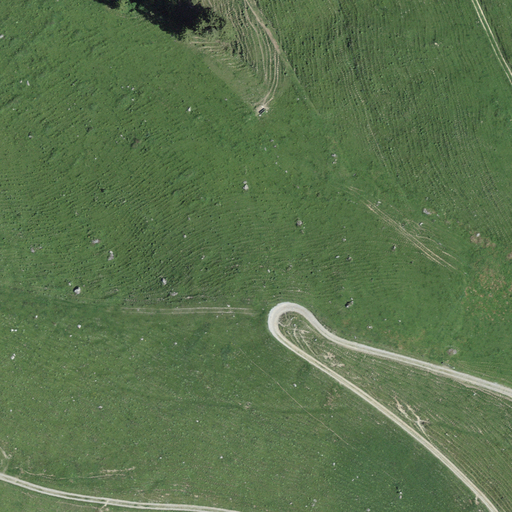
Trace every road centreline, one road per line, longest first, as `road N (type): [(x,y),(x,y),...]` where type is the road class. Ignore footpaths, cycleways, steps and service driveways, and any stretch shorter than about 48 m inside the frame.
road 1 (track): [(495,511),(373,397),(279,335),(274,316),(299,307),(339,338),(511,390)]
road 2 (track): [(0,286),(110,306),(276,311)]
road 3 (track): [(0,474),(225,511)]
